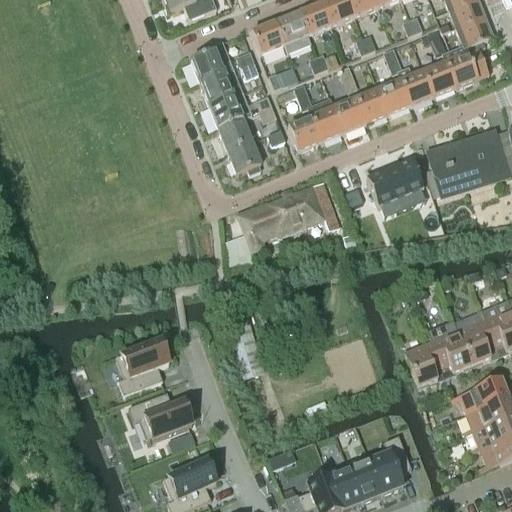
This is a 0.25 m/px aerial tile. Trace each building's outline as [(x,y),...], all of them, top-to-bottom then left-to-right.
[(163,0),(171,18),(183,13),(188,26),(215,15),(208,0),(163,0)] [(212,0),(211,1),(216,15),(230,11),(225,0),(212,0)] [(346,0),(345,1),(354,24),(377,15),(371,0),(346,0)] [(371,0),(377,15),(401,6),(398,0),(371,0)] [(438,0),(440,0),(446,16),(475,5),(472,0),(434,0),(435,1),(438,0)] [(322,10),(331,33),(354,24),(345,1),(322,10)] [(446,16),(450,26),(454,35),(482,24),(475,5),(446,16)] [(298,19),(308,42),(331,33),(322,10),(298,19)] [(275,28),(287,59),(310,50),(307,43),(308,42),(298,19),(275,28)] [(409,26),(414,40),(421,37),(416,23),(409,26)] [(483,55),(480,49),(490,45),(482,24),(454,35),(460,51),(462,56),(466,54),(469,60),(476,57),(483,55)] [(401,29),(407,43),(414,40),(409,26),(401,29)] [(260,61),(283,52),(286,60),(287,59),(275,28),(251,38),(260,61)] [(446,29),(438,33),(439,35),(439,36),(440,39),(448,36),(446,29)] [(426,42),(431,54),(435,64),(440,62),(446,60),(445,58),(437,38),(426,42)] [(363,45),(368,59),(375,56),(369,42),(363,45)] [(355,48),(360,62),(368,59),(363,45),(355,48)] [(443,70),(453,96),(487,83),(476,57),(469,60),(466,54),(462,56),(460,51),(445,58),(446,60),(440,62),(443,70)] [(382,59),(387,71),(397,67),(392,55),(382,59)] [(190,68),(198,90),(223,81),(214,58),(190,68)] [(235,64),(240,75),(253,69),(249,58),(235,64)] [(316,63),(322,77),(328,75),(322,61),(316,63)] [(308,67),(313,81),(322,77),(316,63),(308,67)] [(398,88),(409,113),(431,105),(421,79),(411,83),(407,72),(400,75),(397,67),(387,71),(391,81),(395,80),(398,88)] [(244,86),(258,81),(253,69),(240,75),(244,86)] [(421,79),(431,105),(453,96),(443,70),(421,79)] [(338,77),(342,89),(352,85),(347,74),(338,77)] [(273,97),(280,94),(275,80),(268,83),(273,97)] [(198,90),(207,113),(207,112),(232,103),(223,81),(198,90)] [(356,95),(352,85),(342,89),(347,99),(356,95)] [(376,96),(387,122),(409,113),(398,88),(376,96)] [(293,95),(295,101),(297,106),(307,102),(303,91),(293,95)] [(354,105),(364,131),(387,122),(376,96),(354,105)] [(312,113),(307,102),(297,106),(301,117),(312,113)] [(207,112),(216,134),(241,125),(241,126),(251,122),(247,111),(237,115),(232,103),(207,112)] [(253,109),(257,119),(271,113),(266,103),(253,109)] [(332,114),(342,140),(364,131),(354,105),(332,114)] [(266,142),(280,136),(271,113),(257,119),(262,131),(266,142)] [(309,123),(320,149),(342,140),(332,114),(309,123)] [(286,132),(297,158),(320,149),(309,123),(286,132)] [(216,134),(225,156),(249,147),(241,126),(241,125),(216,134)] [(271,153),(284,148),(280,136),(266,142),(271,153)] [(443,203),(508,183),(494,139),(429,159),(443,203)] [(258,168),(249,147),(225,156),(234,178),(245,174),(247,179),(259,175),(256,169),(258,168)] [(410,165),(365,184),(377,213),(379,212),(420,196),(422,195),(410,165)] [(239,219),(247,239),(223,247),(227,275),(255,269),(251,259),(267,253),(264,244),(280,238),(281,241),(323,226),(327,237),(338,233),(323,191),(315,194),(314,192),(239,219)] [(342,241),(344,253),(355,251),(352,239),(342,241)] [(495,351),(495,352),(498,360),(506,356),(507,357),(511,355),(511,314),(508,304),(479,316),(484,327),(485,326),(495,351)] [(244,316),(222,323),(242,385),(264,378),(244,316)] [(433,348),(443,373),(451,370),(454,379),(474,371),(460,337),(457,338),(452,325),(425,336),(430,349),(433,348)] [(460,337),(474,371),(491,364),(488,355),(495,352),(495,351),(485,326),(484,327),(460,337)] [(157,376),(170,371),(160,346),(115,364),(124,386),(117,388),(122,402),(161,387),(157,376)] [(434,376),(443,373),(433,348),(430,349),(405,359),(419,393),(438,385),(434,376)] [(460,405),(466,420),(508,403),(500,385),(451,405),(452,408),(460,405)] [(182,407),(170,412),(166,399),(127,414),(132,427),(138,425),(147,448),(191,432),(182,407)] [(465,441),(473,438),(511,421),(511,414),(508,403),(466,420),(471,434),(464,437),(465,441)] [(473,459),(480,456),(480,455),(511,442),(511,421),(473,438),(479,452),(471,455),(473,459)] [(511,465),(511,442),(480,455),(480,456),(486,471),(479,474),(480,478),(511,465)] [(410,476),(397,443),(383,449),(385,454),(366,462),(382,502),(403,494),(397,480),(410,476)] [(272,475),(294,466),(287,452),(266,461),(272,475)] [(382,502),(366,462),(346,470),(361,510),(382,502)] [(204,495),(217,489),(206,465),(162,485),(172,507),(165,510),(166,511),(196,511),(209,506),(204,495)] [(357,511),(361,510),(346,470),(325,478),(338,511),(357,511)] [(338,511),(325,478),(304,486),(314,511),(338,511)] [(287,511),(300,511),(296,501),(284,506),(287,511)]
